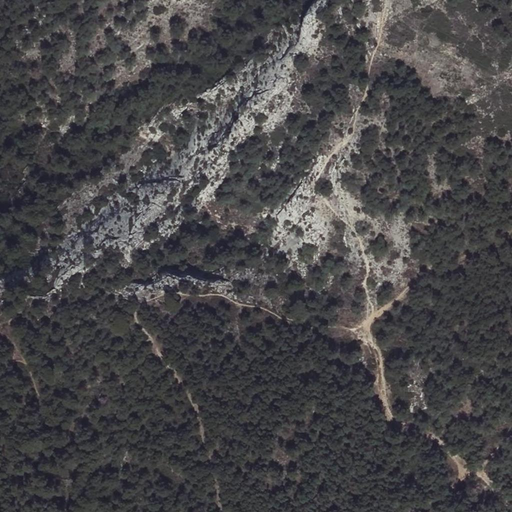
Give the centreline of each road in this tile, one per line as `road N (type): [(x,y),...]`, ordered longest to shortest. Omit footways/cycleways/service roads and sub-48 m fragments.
road 1 (track): [(221,511),(195,404),(136,320),(137,306),(171,294),(219,295),(367,334)]
road 2 (track): [(414,511),(459,480),(461,470),(437,440),(387,408),(367,334),(372,319),(428,271),(511,235)]
road 3 (track): [(0,376),(16,363),(54,402),(158,350)]
